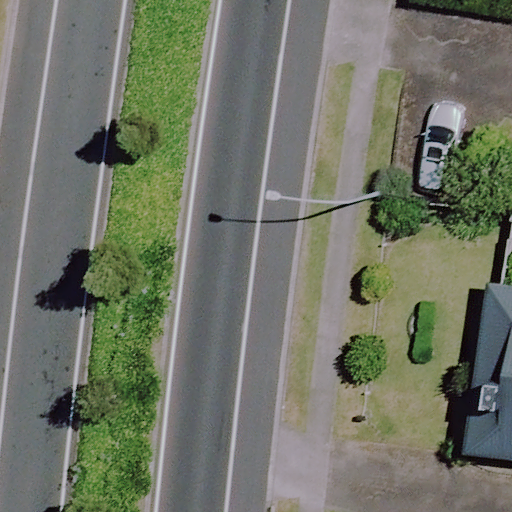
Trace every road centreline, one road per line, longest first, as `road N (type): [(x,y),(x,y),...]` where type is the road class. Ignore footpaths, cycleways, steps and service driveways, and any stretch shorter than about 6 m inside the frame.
road 1 (secondary): [(254,0),(207,327),(190,511)]
road 2 (secondary): [(25,511),(88,0)]
